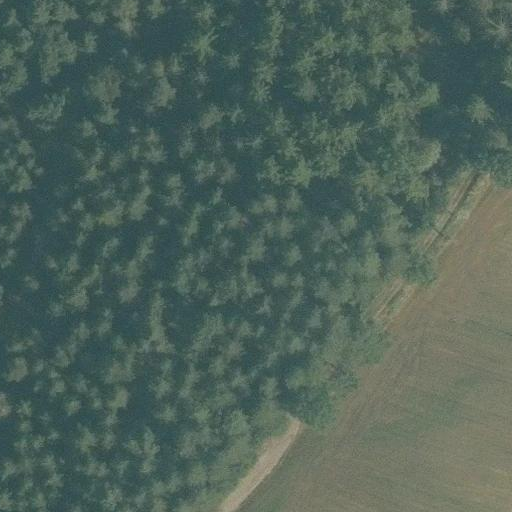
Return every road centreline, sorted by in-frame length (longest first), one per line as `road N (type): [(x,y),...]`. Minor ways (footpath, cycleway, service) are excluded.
road 1 (track): [(209,511),(248,479),(511,138)]
road 2 (track): [(0,378),(115,0)]
